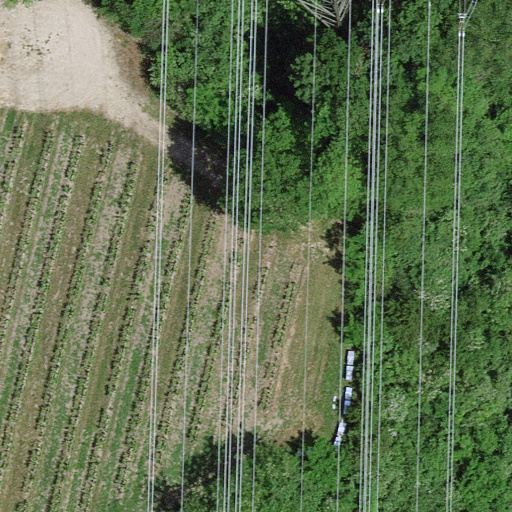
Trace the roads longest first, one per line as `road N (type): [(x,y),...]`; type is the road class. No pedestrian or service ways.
road 1 (track): [(84,76),(367,259)]
road 2 (track): [(0,88),(35,93),(67,86),(84,76),(93,55),(84,25),(60,9),(0,11)]
